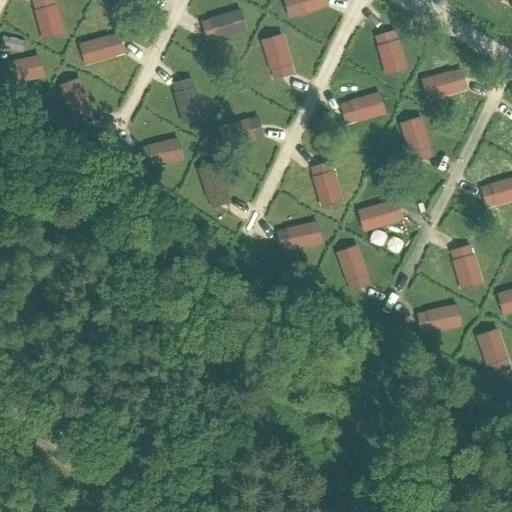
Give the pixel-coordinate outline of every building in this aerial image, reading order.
[(63,31),(51,0),(44,0),(34,4),(47,37),(63,31)] [(310,0),(277,0),(284,20),(313,10),(310,0)] [(240,9),(211,18),(217,40),(247,31),(240,9)] [(288,62),(275,28),(258,35),(271,68),(288,62)] [(394,32),(371,37),(381,77),(404,71),(394,32)] [(107,39),(77,48),(84,70),(114,60),(107,39)] [(34,56),(4,65),(11,87),(40,78),(34,56)] [(79,105),(66,71),(50,77),(63,111),(79,105)] [(452,71),(422,81),(429,102),(458,93),(452,71)] [(204,120),(191,87),(174,93),(187,126),(204,120)] [(369,97),(339,106),(346,128),(376,118),(369,97)] [(426,144),(413,111),(396,117),(409,150),(426,144)] [(249,120),(219,130),(226,151),(256,142),(249,120)] [(173,139),(143,148),(150,170),(180,161),(173,139)] [(339,197),(325,164),(309,170),(322,203),(339,197)] [(227,199),(214,165),(198,172),(211,205),(227,199)] [(511,177),(487,186),(493,207),(511,201),(511,177)] [(386,203),(357,212),(363,234),(393,224),(386,203)] [(310,222),(280,231),(287,253),(317,243),(310,222)] [(365,278),(351,244),(335,251),(348,284),(365,278)] [(478,282),(465,249),(448,255),(461,289),(478,282)] [(511,292),(494,298),(501,320),(511,316),(511,292)] [(454,303),(424,313),(431,334),(461,325),(454,303)] [(501,355),(488,321),(471,328),(484,361),(501,355)]
